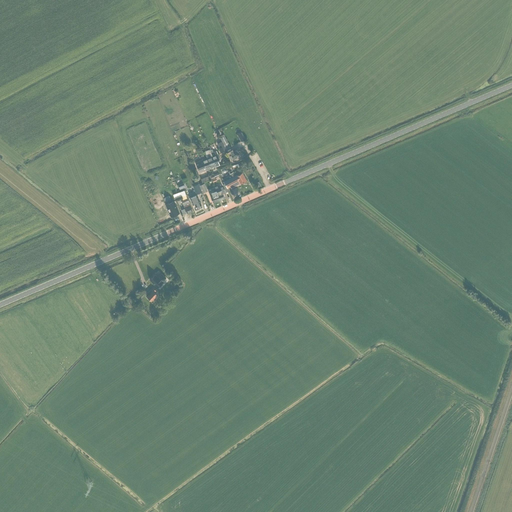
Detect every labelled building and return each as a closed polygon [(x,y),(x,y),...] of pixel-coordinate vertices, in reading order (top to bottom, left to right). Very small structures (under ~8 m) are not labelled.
[(241,132),(237,135),(241,142),(245,140),(241,132)] [(222,137),(220,138),(223,144),(225,149),(230,146),(225,136),(224,134),(221,136),(222,137)] [(229,154),(231,153),(232,154),(231,154),(234,160),(239,158),(239,159),(244,157),(239,148),(235,151),(236,152),(233,153),(233,152),(231,147),(226,150),(229,154)] [(212,149),(209,150),(211,154),(208,156),(209,157),(204,159),(203,155),(201,156),(202,160),(195,162),(199,173),(219,165),(217,161),(220,160),(217,154),(216,151),(213,152),(212,149)] [(224,182),(225,184),(223,185),(225,189),(227,188),(230,187),(231,188),(246,181),(242,173),(236,176),(235,176),(233,172),(230,174),(230,175),(222,179),(224,182)] [(217,186),(215,187),(220,200),(224,198),(223,194),(225,193),(222,187),(218,188),(217,186)] [(220,200),(215,187),(213,188),(214,192),(209,193),(213,203),(220,200)] [(190,198),(193,205),(195,205),(197,209),(202,207),(197,195),(190,198)] [(187,213),(192,211),(187,198),(182,201),(184,206),(185,209),(181,210),(183,214),(187,213)] [(174,201),(166,205),(171,217),(179,213),(174,201)] [(166,278),(161,274),(158,277),(155,274),(150,280),(158,287),(163,282),(162,281),(166,278)] [(151,301),(157,295),(154,292),(156,291),(153,288),(151,291),(152,292),(147,297),(151,301)]
